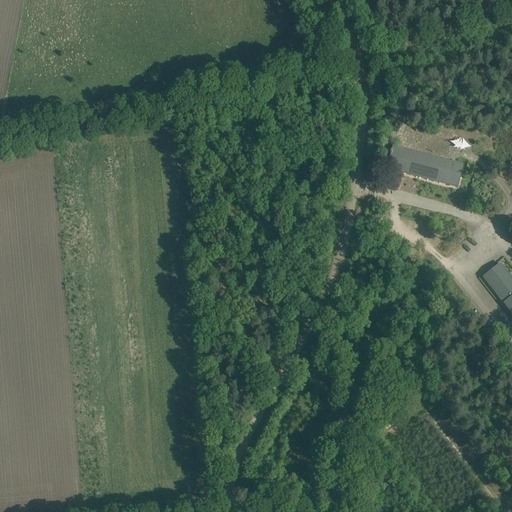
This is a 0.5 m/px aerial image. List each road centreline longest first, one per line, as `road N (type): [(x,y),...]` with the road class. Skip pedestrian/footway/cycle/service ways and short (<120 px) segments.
road 1 (unclassified): [(229,511),(246,439),(332,280),(344,236),(363,86),(338,0)]
road 2 (track): [(511,511),(348,303)]
